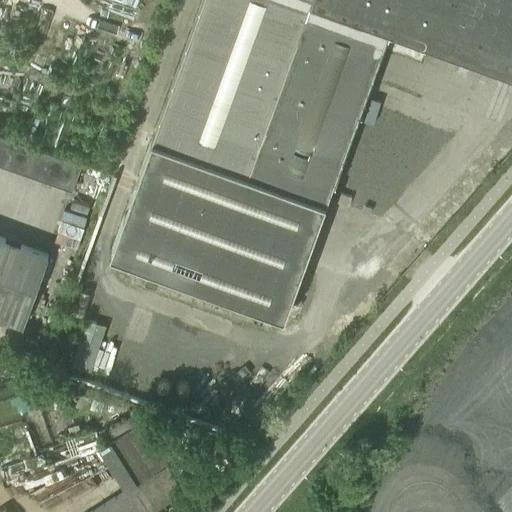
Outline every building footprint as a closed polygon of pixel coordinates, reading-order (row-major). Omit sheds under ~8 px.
[(340,164),(364,100),(379,57),(389,31),(511,75),(511,0),(202,0),(110,254),(298,321),(314,276),(301,271),(338,171),(340,164)] [(0,164),(1,165),(10,138),(0,134),(0,164)] [(19,171),(28,145),(10,138),(1,165),(19,171)] [(37,178),(46,151),(28,145),(19,171),(37,178)] [(55,184),(64,158),(46,151),(37,178),(55,184)] [(82,164),(80,164),(64,158),(55,184),(73,190),(82,164)] [(0,315),(24,324),(49,255),(0,237),(0,315)] [(87,318),(80,365),(100,368),(107,322),(87,318)] [(150,511),(184,491),(173,474),(140,421),(99,447),(126,490),(91,511),(150,511)]
